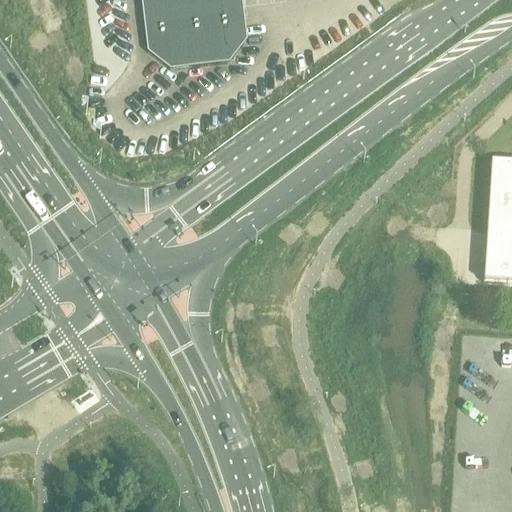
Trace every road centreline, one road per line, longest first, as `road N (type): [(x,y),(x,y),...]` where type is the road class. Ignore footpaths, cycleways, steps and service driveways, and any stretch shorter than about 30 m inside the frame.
road 1 (primary): [(203,264),(511,34)]
road 2 (primary): [(472,0),(190,203)]
road 3 (primary): [(139,353),(194,453),(215,511)]
road 4 (primary): [(94,197),(0,59)]
road 5 (primary): [(251,511),(196,366)]
road 6 (unclassified): [(44,511),(42,450),(55,438),(21,379)]
